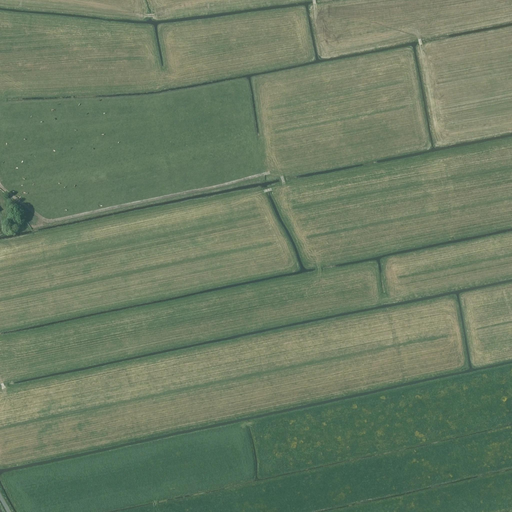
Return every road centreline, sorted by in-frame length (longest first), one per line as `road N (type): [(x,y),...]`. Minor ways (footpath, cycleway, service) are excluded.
road 1 (track): [(511,268),(0,379)]
road 2 (track): [(0,188),(46,221),(279,172)]
